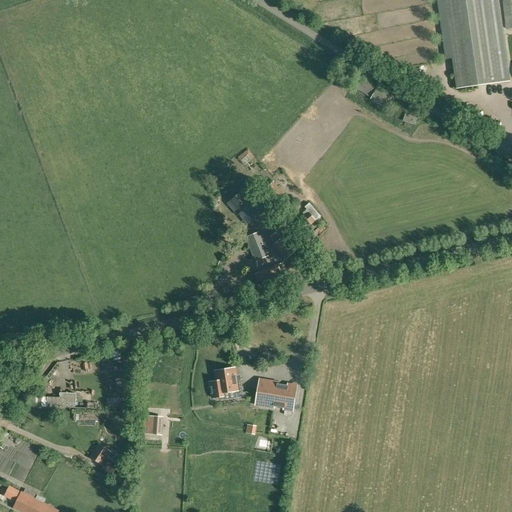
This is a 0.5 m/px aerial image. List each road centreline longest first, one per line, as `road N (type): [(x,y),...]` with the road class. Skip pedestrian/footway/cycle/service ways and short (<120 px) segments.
road 1 (unclassified): [(0,368),(511,238)]
road 2 (residential): [(209,425),(194,334),(321,303),(302,418)]
road 3 (unclassified): [(511,156),(256,0)]
